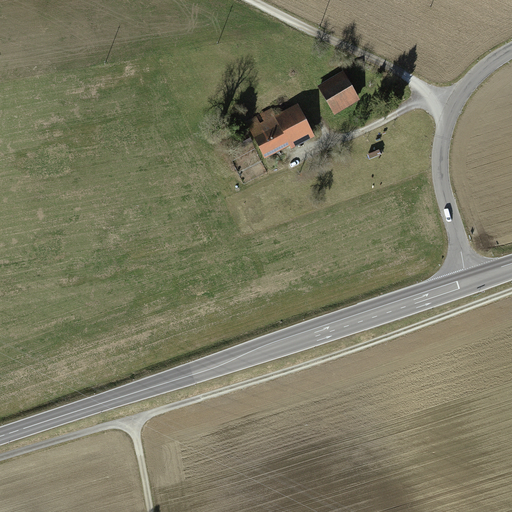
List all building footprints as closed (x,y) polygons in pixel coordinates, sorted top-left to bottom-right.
[(342,74),(320,86),(334,110),(356,98),(342,74)] [(270,125),(278,121),(272,109),(264,113),(269,123),(270,125)] [(280,127),(257,139),(266,156),(310,133),(299,112),(279,123),(278,123),(280,127)] [(249,123),(257,139),(280,127),(278,123),(279,123),(278,121),(270,125),(269,123),(260,127),(256,119),(249,123)] [(239,140),(243,147),(247,145),(243,137),(239,140)]
